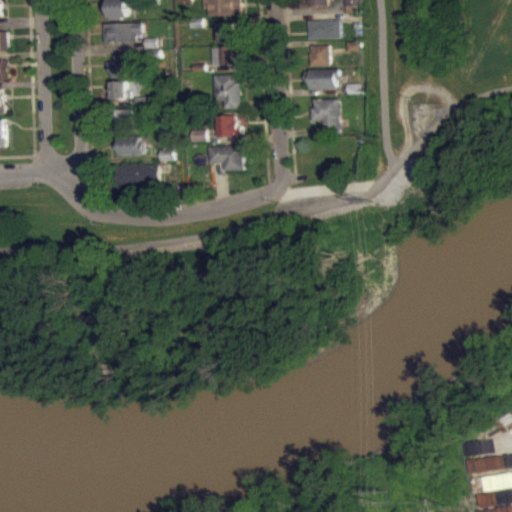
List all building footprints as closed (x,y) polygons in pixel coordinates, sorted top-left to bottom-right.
[(111,0),(112,19),(125,19),(125,16),(131,16),(131,0),(111,0)] [(207,0),(207,7),(211,7),(212,15),(243,15),(243,0),(207,0)] [(308,0),(309,13),(330,12),(329,0),(308,0)] [(347,3),(348,20),(365,19),(364,3),(347,3)] [(205,17),(205,26),(191,26),(191,17),(205,17)] [(311,20),(312,37),(344,36),(343,18),(311,20)] [(106,22),(106,41),(139,40),(139,32),(145,32),(145,22),(139,22),(139,21),(106,22)] [(218,23),(218,30),(222,30),(222,41),(238,40),(238,21),(222,21),(222,23),(218,23)] [(0,49),(10,49),(10,30),(0,30),(0,49)] [(239,30),(220,30),(220,49),(239,49),(239,30)] [(147,37),(147,47),(160,46),(160,45),(162,45),(162,38),(160,38),(160,37),(147,37)] [(349,40),(350,50),(363,50),(363,40),(349,40)] [(314,44),(314,65),(332,65),(332,44),(314,44)] [(215,46),(215,63),(238,63),(238,56),(240,56),(240,46),(215,46)] [(164,48),(164,56),(151,57),(151,48),(164,48)] [(108,61),(108,66),(112,66),(113,70),(114,76),(128,76),(128,71),(146,71),(145,53),(117,53),(117,59),(114,59),(114,61),(108,61)] [(0,57),(6,57),(6,59),(12,59),(12,68),(11,68),(11,77),(6,77),(6,78),(0,78),(0,57)] [(307,70),(308,82),(312,82),(312,88),(339,87),(338,76),(342,76),(341,67),(312,68),(312,70),(307,70)] [(239,72),(239,79),(242,79),(243,107),(227,108),(227,100),(217,100),(216,73),(239,72)] [(113,80),(114,97),(133,97),(133,90),(129,90),(129,80),(113,80)] [(349,83),(349,93),(363,92),(363,82),(349,83)] [(0,87),(0,111),(8,111),(8,103),(5,103),(5,99),(7,99),(7,93),(5,93),(5,87),(0,87)] [(130,88),(113,88),(114,106),(130,106),(130,88)] [(137,96),(138,105),(153,104),(153,95),(137,96)] [(314,107),(314,119),(325,119),(326,133),(342,132),(341,98),(317,98),(317,107),(314,107)] [(138,107),(138,125),(120,125),(120,108),(138,107)] [(219,115),(219,136),(237,135),(237,133),(243,132),(243,124),(239,124),(239,119),(236,119),(236,114),(219,115)] [(158,121),(157,131),(172,131),(172,121),(158,121)] [(207,140),(207,128),(194,128),(194,141),(207,140)] [(119,136),(119,142),(117,142),(116,149),(119,149),(120,154),(145,153),(144,141),(142,141),(141,136),(119,136)] [(315,138),(315,151),(314,151),(314,164),(324,164),(325,171),(323,171),(323,180),(339,179),(338,169),(332,170),(332,164),(334,164),(333,138),(315,138)] [(211,146),(211,162),(224,162),(224,169),(243,168),(242,145),(211,146)] [(160,148),(161,159),(174,159),(173,147),(160,148)] [(175,167),(175,155),(161,156),(161,168),(175,167)] [(159,163),(160,184),(130,184),(130,187),(114,188),(114,163),(159,163)]
